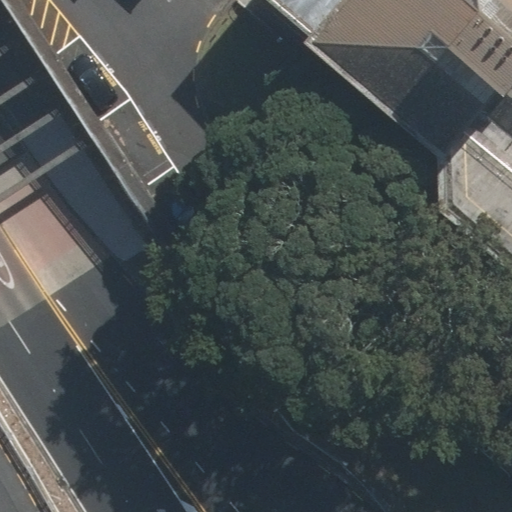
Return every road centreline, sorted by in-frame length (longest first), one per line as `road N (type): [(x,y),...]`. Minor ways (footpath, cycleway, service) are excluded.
road 1 (secondary): [(0,145),(260,511)]
road 2 (secondary): [(133,511),(0,314)]
